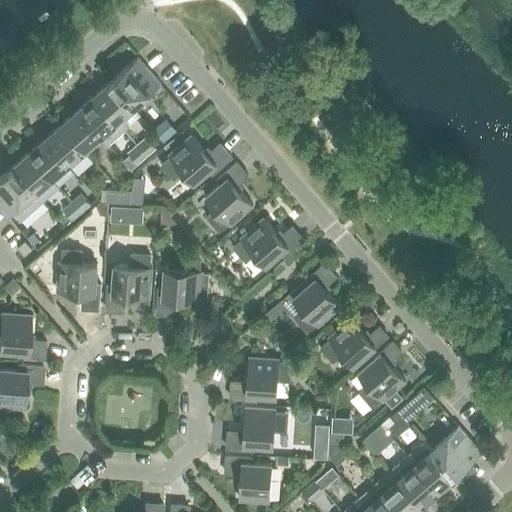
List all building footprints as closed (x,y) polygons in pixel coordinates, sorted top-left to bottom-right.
[(138,57),(111,81),(135,107),(162,84),(138,57)] [(111,81),(95,95),(124,129),(130,124),(123,117),(135,107),(111,81)] [(79,109),(102,136),(108,143),(124,129),(95,95),(79,109)] [(79,109),(62,123),(86,150),(102,136),(79,109)] [(166,115),(153,126),(164,138),(177,127),(166,115)] [(62,123),(46,137),(69,164),(86,150),(62,123)] [(209,153),(192,134),(170,154),(171,156),(162,164),(174,178),(184,170),(194,182),(210,169),(213,173),(232,156),(221,143),(209,153)] [(46,137),(30,152),(59,185),(76,171),(69,164),(46,137)] [(148,137),(139,145),(142,148),(147,154),(156,146),(148,137)] [(139,145),(130,153),(138,162),(147,154),(142,148),(139,145)] [(30,152),(14,166),(43,200),(59,185),(30,152)] [(218,179),(221,182),(206,195),(217,208),(207,216),(220,230),(229,222),(231,224),(253,204),(237,185),(249,175),(237,162),(218,179)] [(43,200),(14,166),(0,177),(0,205),(3,208),(9,216),(14,212),(21,220),(43,200)] [(107,187),(106,201),(109,201),(118,201),(119,188),(107,187)] [(119,188),(118,201),(131,202),(132,189),(119,188)] [(82,193),(73,201),(76,205),(82,211),(91,203),(85,197),(82,193)] [(109,201),(106,201),(101,200),(98,204),(100,213),(108,213),(109,201)] [(73,201),(64,209),(68,212),(73,219),(82,211),(76,205),(73,201)] [(234,246),(246,261),(256,253),(266,265),(282,252),(285,255),(304,238),(293,225),(281,236),(264,217),(242,236),(243,238),(234,246)] [(32,231),(27,236),(34,244),(39,239),(32,231)] [(26,240),(18,247),(25,254),(32,248),(26,240)] [(82,308),(99,309),(101,283),(96,283),(98,263),(81,262),(82,249),(63,248),(63,260),(60,260),(58,290),(83,292),(82,308)] [(109,284),(107,310),(124,311),(125,295),(150,296),(152,267),(150,266),(151,254),(132,253),(131,265),(115,264),(113,284),(109,284)] [(157,313),(174,314),(175,298),(206,300),(208,274),(202,274),(203,270),(200,270),(201,258),(182,256),(181,269),(165,267),(164,288),(159,287),(157,313)] [(293,296),(304,308),(295,316),(307,330),(316,322),(318,324),(341,304),(324,285),(336,275),(325,262),(305,279),(309,282),(293,296)] [(7,282),(5,284),(12,292),(21,284),(14,276),(9,280),(7,282)] [(0,314),(0,349),(19,351),(19,356),(44,357),(45,340),(30,339),(31,314),(1,312),(1,314),(0,314)] [(333,360),(343,352),(353,364),(388,334),(380,325),(368,335),(351,316),(329,336),(330,338),(321,346),(333,360)] [(369,383),(360,391),(372,405),(382,397),(383,399),(406,379),(389,360),(401,350),(393,340),(358,370),(369,383)] [(248,381),(232,379),(230,397),(256,398),(256,394),(277,395),(278,378),(290,379),(291,360),(279,359),(279,357),(249,355),(248,381)] [(0,404),(25,407),(27,381),(43,383),(44,365),(18,364),(18,368),(0,367),(0,404)] [(411,397),(398,409),(408,420),(421,408),(411,397)] [(228,430),(227,447),(253,449),(253,444),(273,445),(274,431),(287,431),(287,430),(288,411),(276,410),(276,408),(246,406),(244,431),(228,430)] [(390,413),(381,421),(387,427),(395,419),(390,413)] [(331,418),(330,431),(343,432),(344,419),(331,418)] [(387,427),(381,421),(373,428),(378,434),(387,427)] [(458,424),(431,448),(455,475),(482,451),(458,424)] [(331,431),(330,442),(340,443),(343,443),(344,432),(331,431)] [(315,440),(314,457),(327,458),(329,441),(315,440)] [(425,441),(409,455),(438,489),(455,475),(431,448),(425,441)] [(330,442),(329,453),(337,462),(348,452),(340,443),(330,442)] [(252,461),(252,456),(226,454),(225,472),(241,473),(240,498),(269,500),(272,462),(252,461)] [(276,463),(288,464),(289,455),(277,454),(276,463)] [(409,455),(392,469),(422,503),(438,489),(409,455)] [(315,479),(322,487),(339,473),(331,465),(330,465),(315,479)] [(376,483),(382,490),(401,511),(411,511),(422,503),(392,469),(376,483)] [(304,488),(306,490),(313,497),(323,488),(322,487),(315,479),(304,488)] [(376,483),(360,497),(366,505),(372,511),(401,511),(382,490),(376,483)] [(360,497),(344,511),(343,511),(372,511),(366,505),(360,497)] [(162,511),(163,502),(146,501),(145,511),(162,511)] [(187,511),(188,504),(171,503),(170,511),(187,511)]
